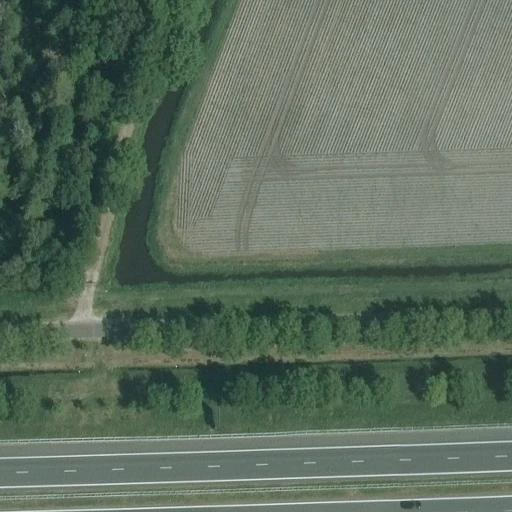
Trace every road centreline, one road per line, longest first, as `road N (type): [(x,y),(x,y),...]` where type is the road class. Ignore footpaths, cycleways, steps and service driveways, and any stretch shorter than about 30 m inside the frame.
road 1 (unclassified): [(0,334),(511,315)]
road 2 (motorway): [(511,457),(0,472)]
